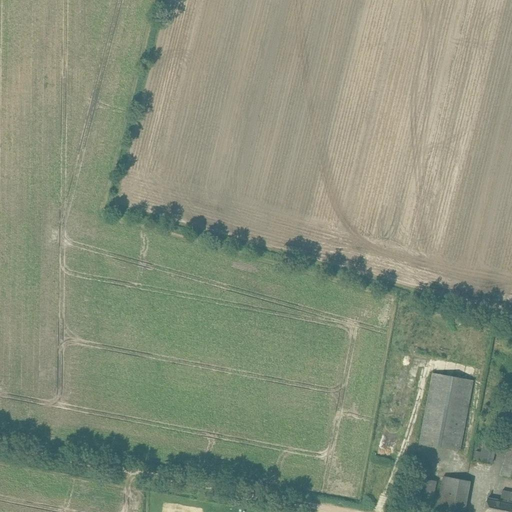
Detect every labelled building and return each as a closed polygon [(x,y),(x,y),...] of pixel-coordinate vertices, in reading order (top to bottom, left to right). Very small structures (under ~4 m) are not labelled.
[(473,381),(433,374),(420,443),(460,451),(473,381)] [(511,434),(501,475),(511,478),(511,434)] [(479,460),(492,464),(498,443),(485,439),(479,460)] [(462,511),(469,481),(444,477),(438,508),(457,511),(462,511)] [(436,481),(419,478),(414,502),(432,505),(436,481)] [(485,511),(511,511),(511,492),(502,491),(500,500),(488,498),(485,511)]
